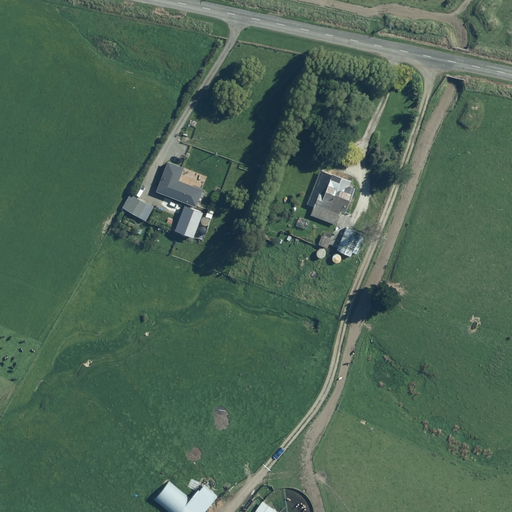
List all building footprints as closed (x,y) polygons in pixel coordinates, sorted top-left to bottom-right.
[(166,162),(155,191),(194,207),(202,189),(178,179),(183,168),(166,162)] [(309,215),(313,217),(334,224),(337,217),(345,211),(353,188),(338,183),(341,177),(330,173),(320,200),(315,199),(309,215)] [(126,195),(120,208),(142,219),(149,206),(126,195)] [(190,228),(190,229),(191,229),(192,229),(193,229),(194,229),(195,229),(195,228),(196,228),(197,227),(197,226),(198,226),(198,225),(198,224),(198,223),(198,222),(198,221),(197,220),(196,219),(195,218),(194,218),(193,218),(192,218),(191,218),(190,218),(189,219),(188,219),(188,220),(187,221),(187,222),(187,223),(187,224),(187,225),(187,226),(188,226),(188,227),(189,228),(190,228)] [(345,228),(335,250),(349,256),(351,252),(355,254),(360,242),(348,237),(351,231),(345,228)] [(316,245),(326,248),(331,235),(321,231),(316,245)] [(218,235),(215,242),(222,246),(226,239),(218,235)] [(313,255),(314,256),(314,257),(315,257),(315,258),(316,258),(316,259),(317,259),(318,259),(319,259),(320,259),(321,259),(322,259),(323,259),(323,258),(324,258),(324,257),(325,257),(325,256),(325,255),(326,255),(326,254),(326,253),(326,252),(325,251),(325,250),(324,249),(323,248),(322,248),(322,247),(321,247),(320,247),(319,247),(318,247),(317,247),(316,248),(315,249),(314,249),(314,250),(314,251),(313,251),(313,252),(313,253),(313,254),(313,255)] [(167,483),(153,499),(168,511),(202,511),(216,496),(199,482),(186,498),(167,483)] [(273,511),(275,511),(261,501),(253,511),(273,511)]
